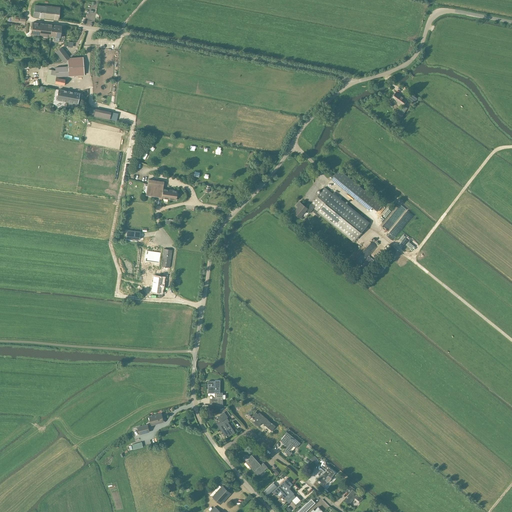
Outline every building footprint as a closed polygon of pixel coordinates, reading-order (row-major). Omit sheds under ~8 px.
[(35,5),(33,17),(58,20),(60,8),(35,5)] [(40,35),(42,23),(32,22),(31,34),(40,35)] [(51,25),(42,23),(40,35),(50,37),(51,25)] [(61,26),(51,25),(50,37),(59,38),(61,26)] [(63,62),(70,57),(62,47),(55,52),(63,62)] [(59,68),(55,68),(55,71),(55,77),(56,77),(65,76),(84,75),(83,65),(83,57),(69,58),(67,60),(68,67),(59,68)] [(48,70),(46,82),(55,84),(56,78),(56,77),(55,77),(55,71),(48,70)] [(67,102),(68,102),(68,104),(77,106),(77,103),(78,104),(79,94),(58,90),(56,100),(67,102)] [(407,101),(404,98),(396,92),(392,98),(402,106),(399,110),(398,113),(399,114),(397,117),(399,119),(407,108),(404,105),(407,101)] [(410,93),(409,94),(406,98),(414,104),(418,99),(410,93)] [(90,108),(89,114),(94,115),(94,116),(109,119),(111,112),(101,110),(95,109),(90,108)] [(331,180),(369,210),(372,207),(377,212),(383,205),(339,169),(331,180)] [(161,198),(162,189),(163,182),(148,180),(146,196),(161,198)] [(315,206),(314,208),(344,232),(355,241),(369,224),(358,215),(325,187),(312,203),(315,206)] [(162,189),(161,198),(175,200),(176,197),(177,197),(177,194),(176,194),(177,191),(162,189)] [(310,213),(314,208),(315,206),(312,203),(308,208),(299,202),(296,206),(298,207),(293,212),(300,218),(306,210),(310,213)] [(393,213),(394,214),(399,218),(406,209),(400,204),(393,213)] [(406,210),(387,236),(394,241),(413,215),(406,210)] [(127,227),(126,238),(140,240),(143,230),(127,227)] [(359,265),(368,257),(365,254),(366,254),(364,251),(365,251),(362,248),(352,257),(359,265)] [(172,250),(163,249),(161,267),(170,268),(172,250)] [(159,262),(160,252),(148,250),(146,260),(159,262)] [(152,276),(151,289),(160,290),(161,277),(152,276)] [(215,393),(215,399),(210,399),(210,404),(218,404),(223,404),(223,399),(225,399),(225,395),(223,395),(223,393),(220,393),(220,380),(215,380),(215,381),(208,381),(208,393),(215,393)] [(230,415),(227,410),(217,416),(219,419),(216,421),(218,423),(217,424),(222,431),(223,430),(227,437),(235,432),(228,422),(229,421),(226,417),(230,415)] [(275,426),(272,423),(259,412),(258,414),(256,412),(251,417),(255,420),(254,422),(256,424),(258,426),(262,422),(272,431),(275,426)] [(149,417),(151,425),(164,422),(161,413),(149,417)] [(139,435),(150,432),(148,424),(137,427),(139,435)] [(286,432),(280,440),(283,443),(285,441),(290,444),(288,447),(284,451),(290,456),(292,453),(290,451),(294,446),(296,448),(300,443),(286,432)] [(250,458),(247,461),(246,462),(258,475),(267,467),(263,462),(261,465),(251,455),(249,457),(250,458)] [(327,482),(326,481),(324,479),(328,475),(331,478),(335,473),(327,466),(326,466),(326,465),(324,464),(325,462),(321,459),(314,466),(319,470),(320,469),(324,472),(318,479),(325,485),(327,482)] [(283,482),(272,491),(275,494),(276,496),(278,494),(279,496),(281,495),(289,503),(294,499),(291,496),(294,494),(289,488),(292,484),(287,478),(283,482)] [(264,491),(267,495),(277,487),(273,483),(264,491)] [(363,498),(353,490),(354,489),(349,484),(345,489),(349,493),(344,500),(349,504),(355,498),(360,502),(363,498)] [(206,490),(212,495),(220,487),(217,485),(214,488),(211,485),(206,490)] [(213,497),(221,504),(231,493),(223,486),(213,497)] [(306,511),(311,507),(307,503),(297,511),(306,511)]
